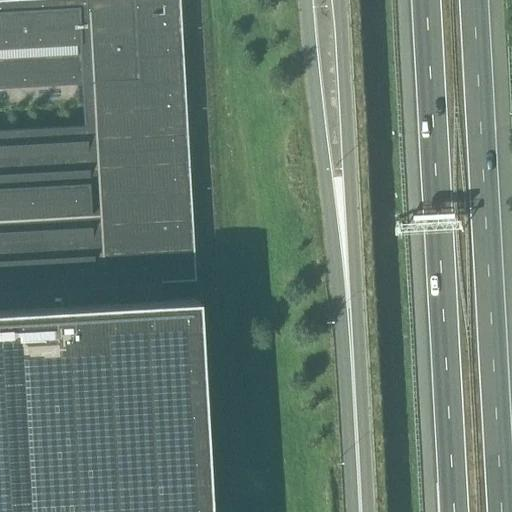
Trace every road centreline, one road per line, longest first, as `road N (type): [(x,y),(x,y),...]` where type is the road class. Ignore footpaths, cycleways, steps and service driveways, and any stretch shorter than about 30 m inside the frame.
road 1 (motorway): [(425,0),(453,511)]
road 2 (motorway): [(500,511),(472,0)]
road 3 (secondary): [(307,0),(325,178),(349,310)]
road 4 (secondary): [(349,310),(339,0)]
road 5 (secondary): [(349,310),(360,511)]
